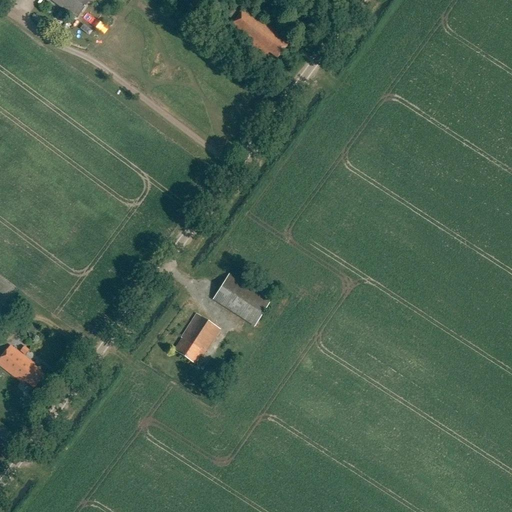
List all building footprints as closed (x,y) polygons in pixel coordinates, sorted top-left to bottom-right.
[(77,18),(90,0),(49,0),(66,12),(67,11),(77,18)] [(275,29),(275,28),(246,6),(228,30),(265,58),(268,54),(276,60),(288,45),(278,37),(281,34),(275,29)] [(274,21),(282,27),(287,20),(279,14),(274,21)] [(271,300),(229,274),(212,300),(254,327),(271,300)] [(179,338),(181,339),(174,351),(192,363),(198,354),(201,356),(219,329),(195,314),(179,338)] [(20,352),(25,356),(29,351),(24,346),(20,352)] [(33,366),(34,364),(10,347),(0,360),(0,366),(24,385),(26,382),(35,388),(44,376),(38,371),(39,370),(33,366)]
